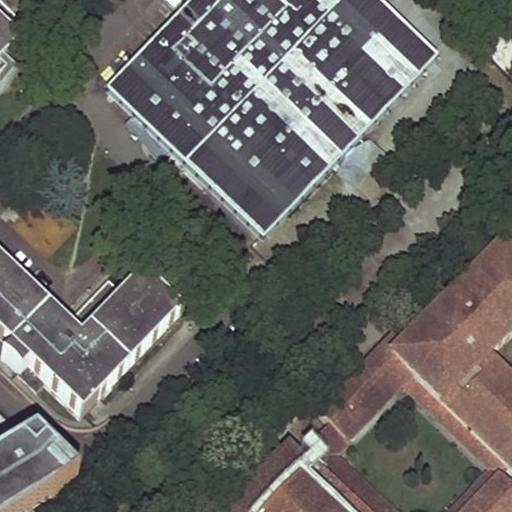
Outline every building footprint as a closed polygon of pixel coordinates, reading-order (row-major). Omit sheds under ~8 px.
[(0,0),(0,79),(28,52),(11,32),(21,19),(2,0),(0,0)] [(208,0),(213,4),(121,101),(266,237),(334,167),(342,175),(355,163),(368,151),(358,141),(428,68),(357,0),(208,0)] [(0,264),(0,342),(12,355),(6,363),(25,381),(33,373),(84,422),(185,320),(144,281),(128,299),(111,284),(68,328),(0,264)] [(414,372),(508,278),(493,264),(399,358),(414,372)] [(325,436),(318,443),(337,462),(407,391),(421,376),(511,479),(511,497),(501,485),(474,511),(511,511),(511,447),(500,436),(511,423),(511,403),(505,398),(503,400),(493,391),(496,388),(479,372),(511,337),(511,273),(508,278),(414,372),(399,358),(391,350),(316,426),(325,436)] [(511,479),(421,376),(407,391),(487,469),(501,485),(511,497),(511,479)] [(511,423),(500,436),(511,447),(511,423)] [(318,443),(294,467),(308,480),(314,474),(353,511),(387,511),(337,462),(318,443)] [(0,511),(43,511),(76,492),(31,448),(0,467),(0,511)] [(353,511),(314,474),(308,480),(294,467),(284,458),(230,511),(353,511)] [(487,469),(447,511),(474,511),(501,485),(487,469)]
